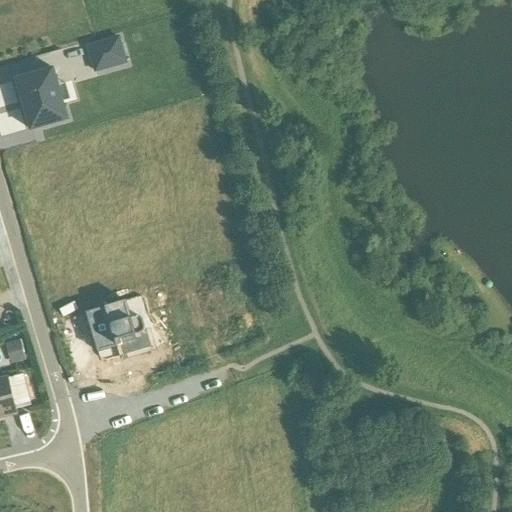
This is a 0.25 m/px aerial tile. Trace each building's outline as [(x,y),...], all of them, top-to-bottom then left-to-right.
[(2,0),(0,1),(0,37),(6,35),(9,42),(40,29),(28,0),(2,0)] [(53,70),(16,81),(31,132),(68,122),(53,70)] [(136,300),(86,315),(98,354),(121,347),(146,334),(136,300)] [(6,345),(11,366),(25,362),(20,341),(6,345)] [(32,374),(0,382),(0,419),(16,415),(15,411),(29,407),(24,390),(35,387),(32,374)] [(32,412),(7,418),(13,443),(38,437),(32,412)]
